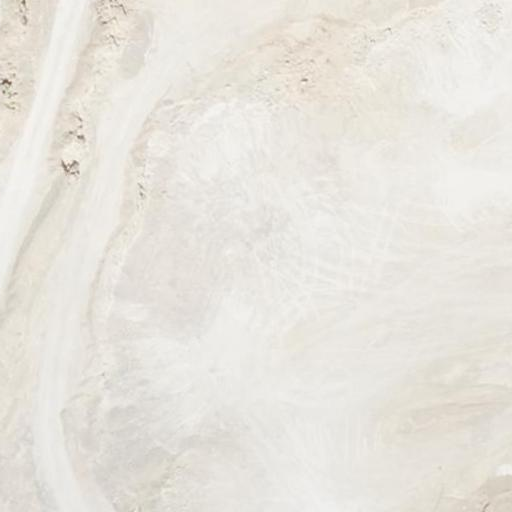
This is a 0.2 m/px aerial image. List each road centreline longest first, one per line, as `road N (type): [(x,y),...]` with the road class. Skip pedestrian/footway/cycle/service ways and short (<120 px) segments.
road 1 (track): [(68,511),(44,439),(70,297),(152,78),(239,0)]
road 2 (track): [(0,251),(81,0)]
